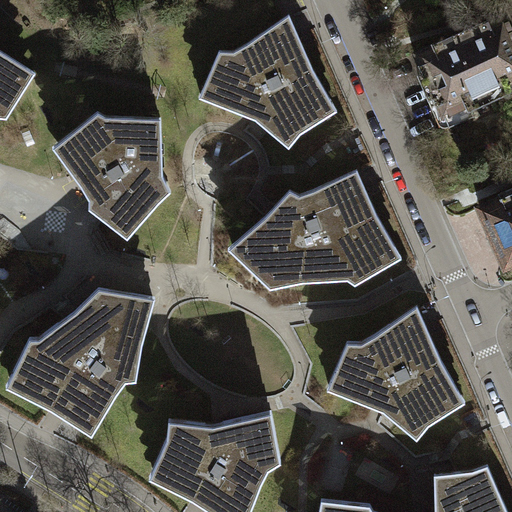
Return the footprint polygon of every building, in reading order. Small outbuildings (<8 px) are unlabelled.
[(511,27),(506,13),(415,52),(424,72),(419,74),(429,97),(434,95),(447,126),(473,115),(470,106),(508,90),(511,97),(511,96),(511,27)] [(309,66),(287,19),(235,53),(219,54),(201,97),(252,118),(289,148),(300,134),(334,112),(309,66)] [(0,116),(7,117),(32,77),(13,62),(15,59),(0,49),(0,116)] [(98,112),(55,146),(89,195),(89,205),(128,234),(168,190),(162,173),(159,120),(105,116),(98,112)] [(399,255),(356,171),(300,195),(291,190),(265,219),(232,247),(269,284),(348,277),(356,283),(399,255)] [(511,193),(478,208),(503,265),(511,260),(511,193)] [(9,384),(91,430),(124,380),(135,378),(153,297),(98,288),(59,325),(40,324),(9,384)] [(437,359),(412,306),(358,342),(343,340),(326,386),(381,407),(412,434),(427,420),(460,400),(437,359)] [(151,474),(218,511),(248,511),(267,467),(279,460),(271,413),(213,424),(169,420),(169,435),(151,474)] [(509,511),(486,466),(474,470),(436,475),(436,511),(434,511),(373,511),(369,505),(323,499),(319,511),(509,511)]
